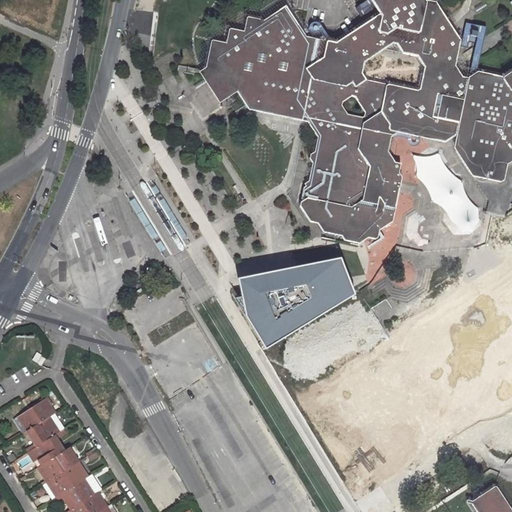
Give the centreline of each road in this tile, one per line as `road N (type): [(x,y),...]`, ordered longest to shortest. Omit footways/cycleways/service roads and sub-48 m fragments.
road 1 (secondary): [(4,313),(85,142),(122,0)]
road 2 (residential): [(63,330),(201,368),(290,511)]
road 3 (secondary): [(84,0),(66,126),(0,278)]
road 4 (unknown): [(176,298),(138,326),(161,356),(202,341)]
